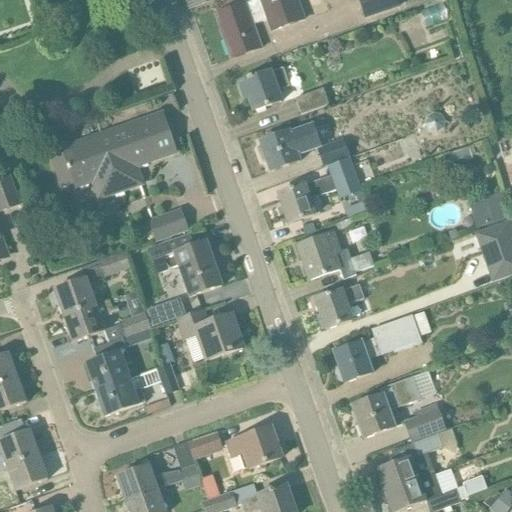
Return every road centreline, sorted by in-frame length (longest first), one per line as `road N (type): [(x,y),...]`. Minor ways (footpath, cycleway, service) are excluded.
road 1 (residential): [(294,381),(156,0)]
road 2 (residential): [(74,458),(294,381)]
road 3 (residential): [(74,458),(22,302),(0,307)]
road 4 (residential): [(338,511),(294,381)]
